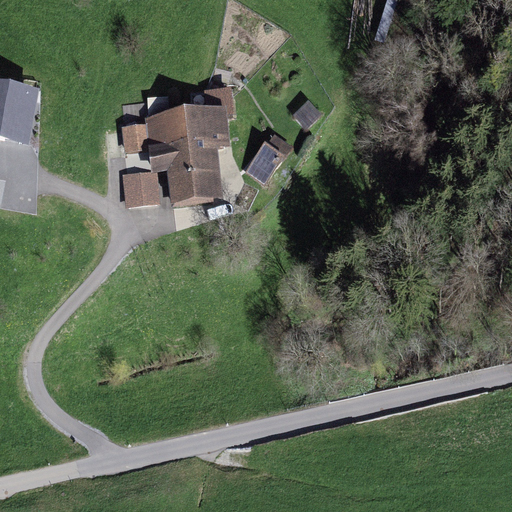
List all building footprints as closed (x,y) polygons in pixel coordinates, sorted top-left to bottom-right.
[(42,101),(0,93),(0,153),(31,159),(42,101)] [(205,96),(207,119),(227,118),(228,123),(235,122),(233,95),(205,96)] [(322,121),(308,107),(293,121),(307,135),(322,121)] [(146,131),(123,133),(125,159),(150,157),(151,177),(124,179),(127,215),(158,212),(156,185),(167,184),(170,220),(223,215),(218,161),(231,160),(228,123),(227,118),(207,119),(146,125),(146,131)] [(293,154),(275,140),(246,177),(264,191),(293,154)]
